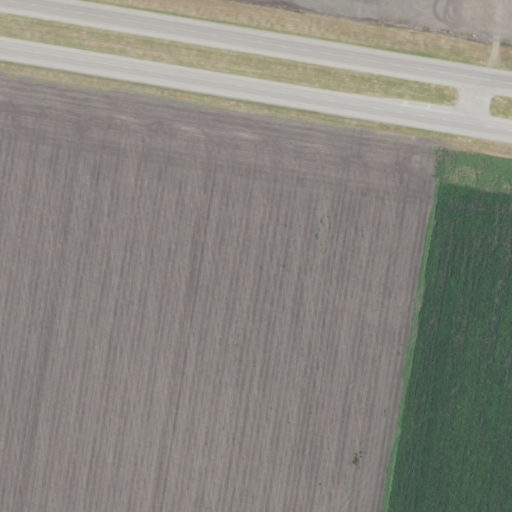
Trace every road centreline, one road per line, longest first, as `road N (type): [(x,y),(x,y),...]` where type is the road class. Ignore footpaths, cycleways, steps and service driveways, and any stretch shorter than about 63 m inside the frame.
road 1 (trunk): [(0,46),(511,130)]
road 2 (trunk): [(511,83),(0,0)]
